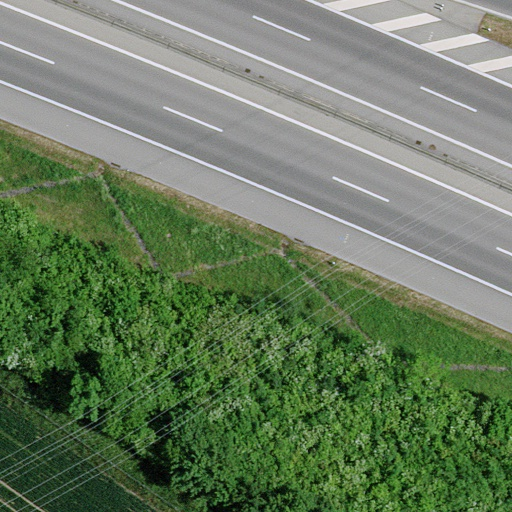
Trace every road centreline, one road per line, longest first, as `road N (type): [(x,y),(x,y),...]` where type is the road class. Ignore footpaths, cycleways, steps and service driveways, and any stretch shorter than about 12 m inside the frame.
road 1 (motorway): [(0,42),(511,254)]
road 2 (motorway): [(511,126),(212,0)]
